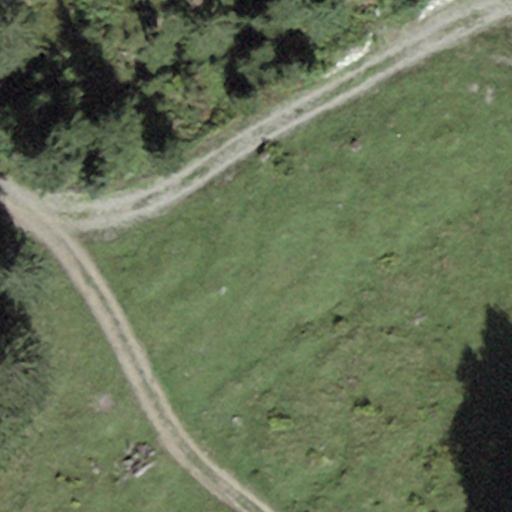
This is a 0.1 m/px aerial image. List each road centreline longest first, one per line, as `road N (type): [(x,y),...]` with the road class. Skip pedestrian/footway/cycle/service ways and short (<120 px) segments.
road 1 (track): [(57,239),(318,110),(493,0)]
road 2 (track): [(0,195),(57,239),(113,319),(154,398),(218,483),(253,511)]
